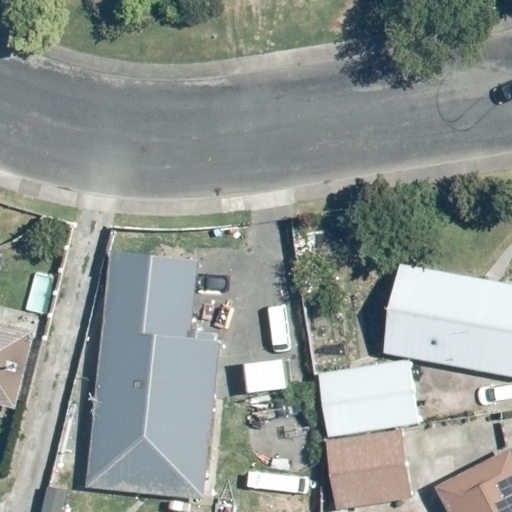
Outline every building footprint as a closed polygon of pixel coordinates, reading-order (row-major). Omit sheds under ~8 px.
[(197,260),(112,251),(87,485),(202,498),(219,343),(188,340),(197,260)] [(511,283),(399,263),(383,352),(511,375),(511,283)] [(0,404),(17,409),(36,331),(0,322),(0,404)] [(284,355),(240,359),(243,389),(287,385),(284,355)] [(326,429),(417,419),(411,360),(320,369),(326,429)] [(327,436),(334,504),(411,496),(404,429),(327,436)] [(511,511),(511,454),(509,450),(435,488),(447,511),(511,511)]
